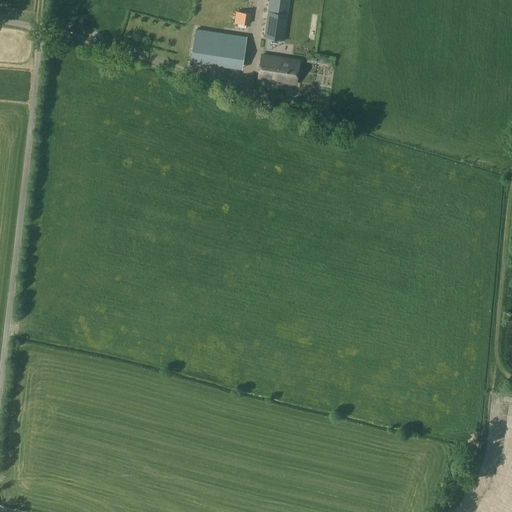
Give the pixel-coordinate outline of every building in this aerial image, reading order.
[(225,0),(196,0),(194,20),(223,24),(225,0)] [(290,0),(269,0),(265,28),(263,28),(261,37),(285,39),(290,0)] [(249,25),(251,13),(236,11),(234,23),(249,25)] [(242,70),(246,37),(196,29),(191,62),(242,70)] [(259,78),(296,84),(299,60),(262,55),(259,78)]
